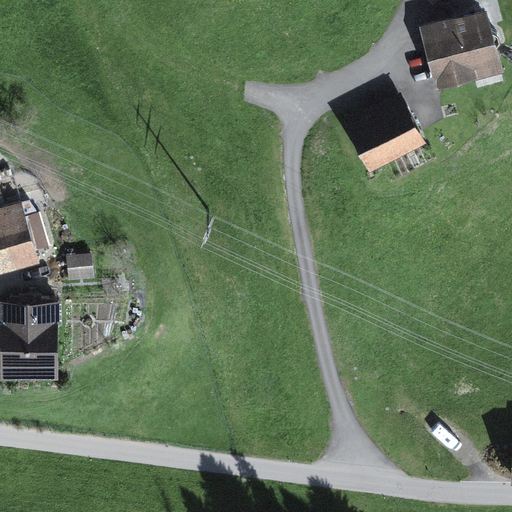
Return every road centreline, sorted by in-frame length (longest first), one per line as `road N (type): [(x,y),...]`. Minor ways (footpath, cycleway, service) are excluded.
road 1 (track): [(361,479),(302,239),(295,127),(322,97),(388,52),(415,0)]
road 2 (unclassified): [(0,435),(511,494)]
